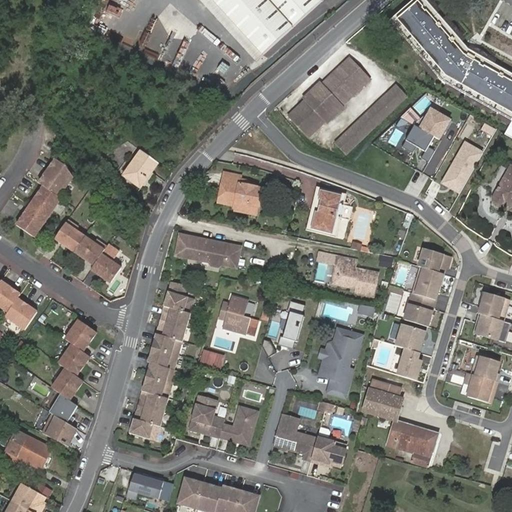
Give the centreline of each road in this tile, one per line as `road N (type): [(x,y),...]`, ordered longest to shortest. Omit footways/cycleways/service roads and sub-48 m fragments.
road 1 (residential): [(253,110),(297,157),(418,205),(465,247),(473,270)]
road 2 (residential): [(134,319),(158,233),(187,181),(253,110)]
road 3 (residential): [(96,451),(163,471),(195,456),(290,484),(307,501)]
road 4 (residential): [(473,270),(463,277),(431,400),(499,427),(511,423)]
road 5 (residential): [(253,110),(371,0)]
road 6 (residential): [(134,319),(97,312),(0,244)]
road 7 (residential): [(96,451),(134,319)]
